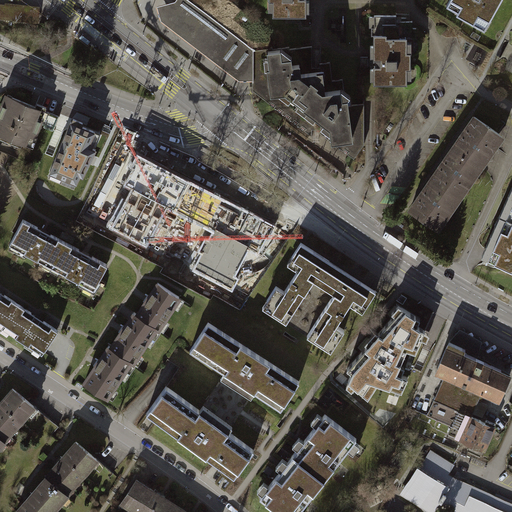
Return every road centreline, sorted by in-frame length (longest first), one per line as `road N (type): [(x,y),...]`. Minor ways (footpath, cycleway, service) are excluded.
road 1 (residential): [(225,511),(0,353)]
road 2 (residential): [(337,213),(447,57),(485,96),(511,108)]
road 3 (tertiary): [(211,108),(185,124),(155,123),(4,62)]
road 4 (primary): [(337,213),(211,108)]
road 5 (residential): [(511,149),(447,289)]
road 6 (primary): [(211,108),(99,19)]
road 7 (primary): [(447,289),(337,213)]
